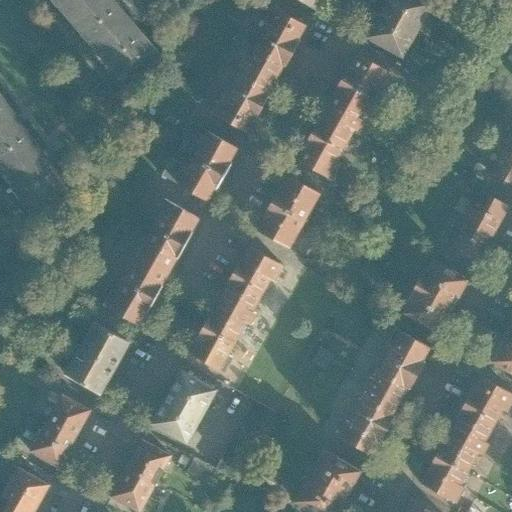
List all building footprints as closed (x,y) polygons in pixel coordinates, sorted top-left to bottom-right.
[(90,0),(47,0),(66,21),(90,0)] [(157,51),(112,0),(90,0),(66,21),(119,83),(157,51)] [(406,0),(388,0),(366,41),(393,56),(420,8),(406,0)] [(286,59),(305,24),(270,5),(251,41),(286,59)] [(267,95),(286,59),(251,41),(232,76),(267,95)] [(355,55),(334,91),(364,108),(384,72),(355,55)] [(248,130),(267,95),(232,76),(213,111),(248,130)] [(334,91),(314,127),(343,144),(364,108),(334,91)] [(0,178),(40,149),(0,94),(0,178)] [(314,127),(294,163),(323,179),(343,144),(314,127)] [(223,174),(237,147),(205,131),(191,159),(223,174)] [(511,184),(511,147),(504,143),(488,172),(511,184)] [(40,149),(0,178),(0,179),(27,216),(68,186),(40,149)] [(209,203),(223,174),(191,159),(177,187),(209,203)] [(299,222),(316,194),(289,178),(272,205),(299,222)] [(492,234),(508,204),(479,188),(462,217),(492,234)] [(177,253),(198,217),(163,197),(142,233),(177,253)] [(283,249),(299,222),(272,205),(255,232),(283,249)] [(475,263),(492,234),(462,217),(445,246),(475,263)] [(156,290),(177,253),(142,233),(121,270),(156,290)] [(258,303),(279,268),(247,249),(226,284),(258,303)] [(402,310),(435,330),(464,282),(431,262),(402,310)] [(136,326),(156,290),(121,270),(100,306),(136,326)] [(237,338),(258,303),(226,284),(205,318),(237,338)] [(217,372),(237,338),(205,318),(184,353),(217,372)] [(100,393),(128,341),(91,321),(63,373),(100,393)] [(511,323),(490,367),(511,378),(511,323)] [(411,384),(431,348),(397,330),(378,366),(411,384)] [(392,420),(411,384),(378,366),(359,403),(392,420)] [(188,440),(216,390),(179,370),(152,421),(188,440)] [(495,432),(511,399),(511,393),(478,376),(459,413),(495,432)] [(74,438),(90,410),(60,393),(44,422),(74,438)] [(372,456),(392,420),(359,403),(339,439),(372,456)] [(476,469),(495,432),(459,413),(439,451),(476,469)] [(59,467),(74,438),(44,422),(29,451),(59,467)] [(171,454),(142,439),(125,471),(153,486),(171,454)] [(300,511),(337,511),(360,470),(323,450),(291,507),(300,511)] [(456,507),(476,469),(439,451),(420,488),(456,507)] [(123,511),(139,511),(153,486),(125,471),(107,504),(123,511)] [(17,472),(0,502),(0,511),(36,511),(49,490),(17,472)] [(436,511),(413,499),(405,511),(436,511)]
